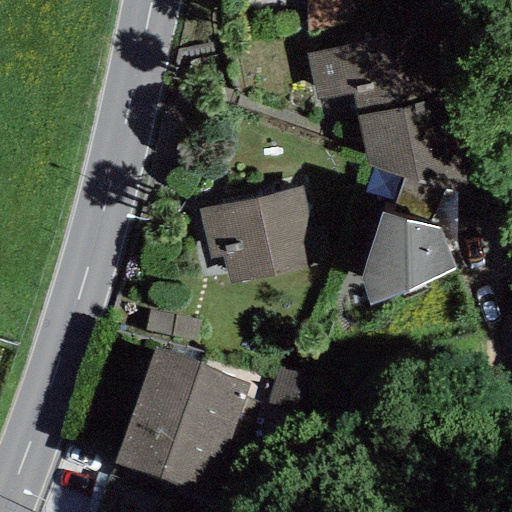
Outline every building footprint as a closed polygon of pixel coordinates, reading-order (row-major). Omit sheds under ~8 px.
[(304,0),(306,30),(353,20),(351,0),(304,0)] [(433,23),(303,50),(313,96),(353,88),(368,161),(468,190),(433,23)] [(300,184),(197,208),(208,255),(220,252),(227,282),(318,262),(300,184)] [(438,222),(381,209),(359,273),(369,297),(454,262),(438,222)] [(210,511),(247,401),(154,370),(114,488),(186,511),(210,511)] [(304,384),(276,375),(265,410),(294,418),(304,384)]
